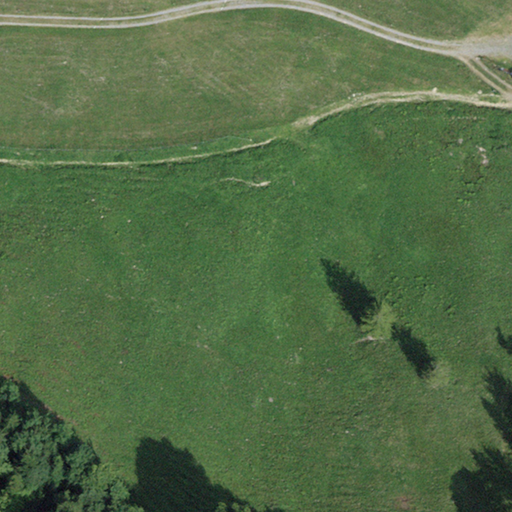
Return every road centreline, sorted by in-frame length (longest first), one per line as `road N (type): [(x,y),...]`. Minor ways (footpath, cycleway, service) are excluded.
road 1 (track): [(0,32),(44,34),(192,0)]
road 2 (track): [(350,0),(414,32),(511,52)]
